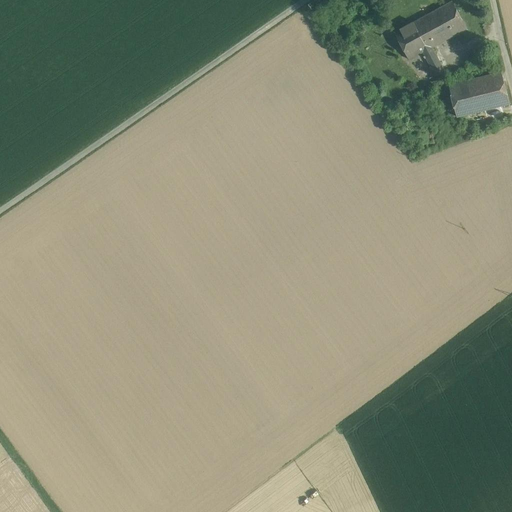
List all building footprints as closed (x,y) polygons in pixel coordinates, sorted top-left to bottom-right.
[(450,0),(423,16),(437,42),(465,26),(450,0)] [(423,16),(395,32),(410,58),(422,51),(430,46),(431,45),(437,42),(423,16)] [(444,68),(431,45),(430,46),(422,51),(435,74),(444,68)] [(499,71),(447,84),(452,100),(455,115),(507,102),(499,71)] [(452,100),(445,101),(449,117),(455,115),(452,100)]
